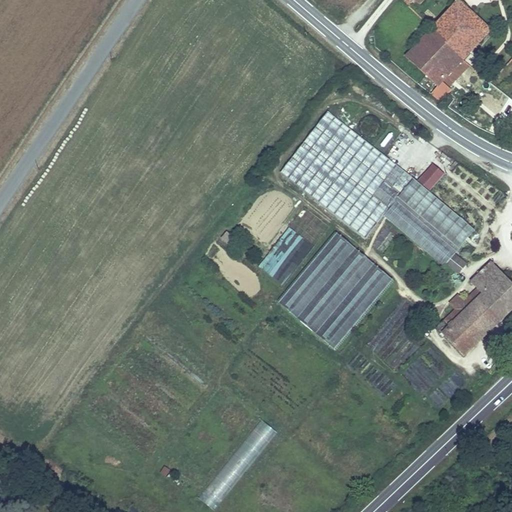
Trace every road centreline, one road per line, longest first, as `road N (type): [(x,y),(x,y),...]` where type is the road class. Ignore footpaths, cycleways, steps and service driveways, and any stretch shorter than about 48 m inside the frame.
road 1 (secondary): [(511,162),(451,127),(297,0)]
road 2 (unclassified): [(140,0),(0,202)]
road 3 (primary): [(511,379),(372,511)]
